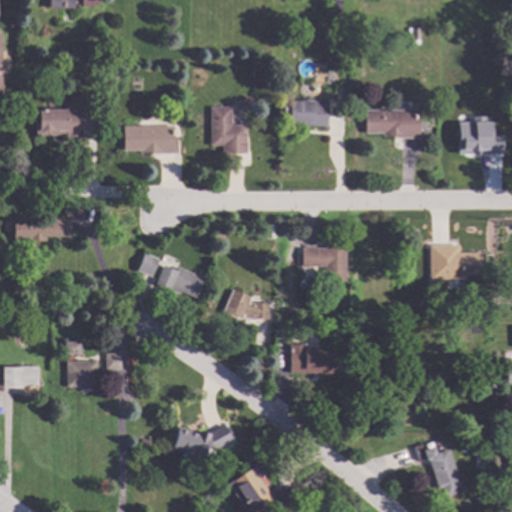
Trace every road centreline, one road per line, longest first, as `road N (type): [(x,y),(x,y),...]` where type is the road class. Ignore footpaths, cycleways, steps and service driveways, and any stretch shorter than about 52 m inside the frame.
road 1 (residential): [(511,197),(156,199),(72,192)]
road 2 (residential): [(123,310),(332,455),(398,511)]
